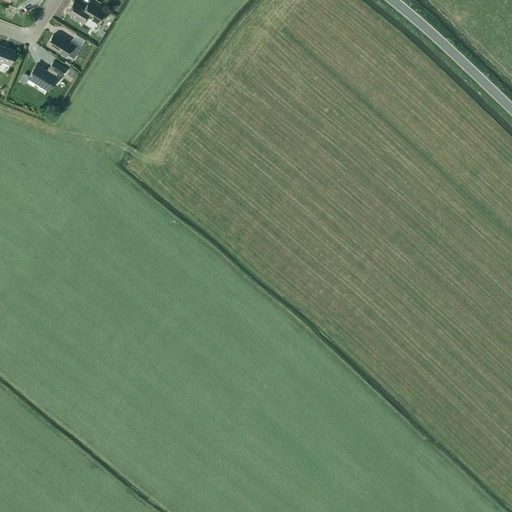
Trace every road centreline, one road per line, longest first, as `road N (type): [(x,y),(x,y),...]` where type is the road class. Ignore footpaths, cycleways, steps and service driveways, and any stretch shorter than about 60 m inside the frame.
road 1 (track): [(0,323),(119,148),(142,157)]
road 2 (unclassified): [(511,108),(391,0)]
